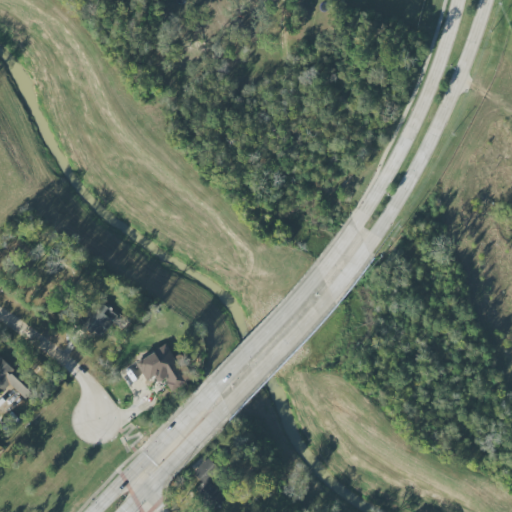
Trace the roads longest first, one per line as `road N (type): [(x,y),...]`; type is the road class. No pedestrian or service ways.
road 1 (secondary): [(373,241),(423,162),(483,0)]
road 2 (secondary): [(459,0),(406,141),(356,228)]
road 3 (secondary): [(230,404),(373,241)]
road 4 (secondary): [(356,228),(216,389)]
road 5 (secondary): [(216,389),(96,511)]
road 6 (residential): [(111,418),(69,366),(0,310)]
road 7 (secondary): [(126,511),(230,404)]
